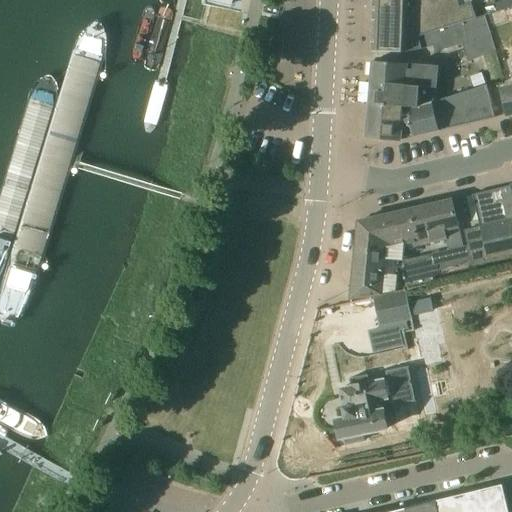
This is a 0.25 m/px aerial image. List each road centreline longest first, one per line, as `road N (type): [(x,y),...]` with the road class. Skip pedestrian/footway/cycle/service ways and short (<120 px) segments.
road 1 (unclassified): [(239,502),(302,284),(320,174)]
road 2 (residential): [(239,502),(288,510),(511,458)]
road 3 (residential): [(320,174),(405,179),(511,153)]
road 4 (unclassified): [(320,174),(330,0)]
